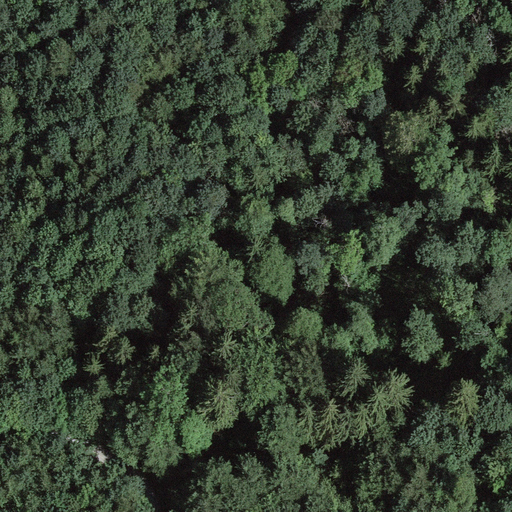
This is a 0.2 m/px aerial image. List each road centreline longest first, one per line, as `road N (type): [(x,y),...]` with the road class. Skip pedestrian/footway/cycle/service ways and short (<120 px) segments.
road 1 (track): [(168,0),(415,53),(511,88)]
road 2 (track): [(0,450),(57,437),(102,452),(150,492),(152,511)]
